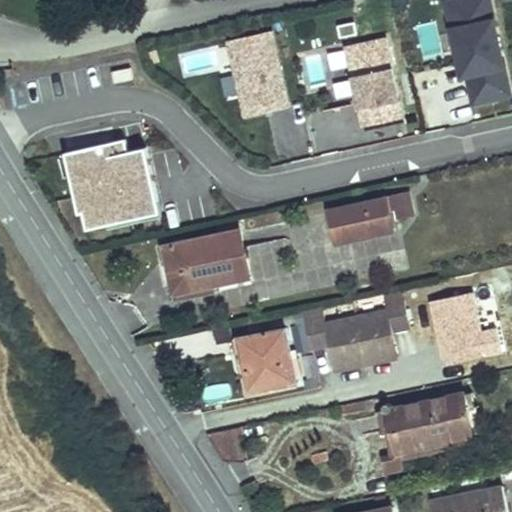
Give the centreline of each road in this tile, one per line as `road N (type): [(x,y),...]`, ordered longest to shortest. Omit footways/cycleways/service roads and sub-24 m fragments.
road 1 (residential): [(0,134),(116,100),(152,102),(239,183),(269,190),(511,136)]
road 2 (unclassified): [(0,168),(218,511)]
road 3 (residential): [(0,45),(66,46),(279,0)]
